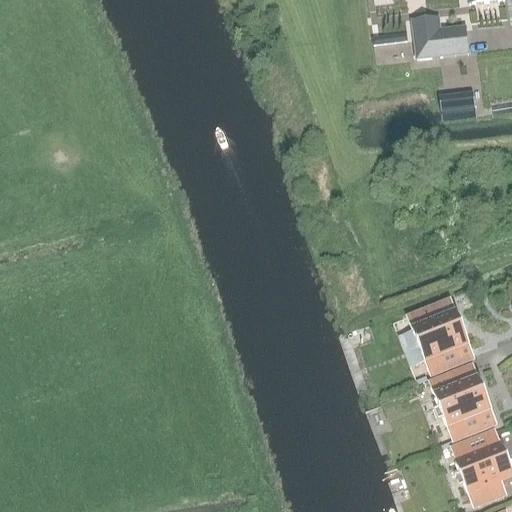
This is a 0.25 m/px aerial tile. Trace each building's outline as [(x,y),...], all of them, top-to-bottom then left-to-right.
[(444,60),(440,26),(414,29),(418,63),(444,60)] [(405,35),(372,40),(373,47),(406,43),(405,35)] [(475,116),(473,98),(439,101),(441,120),(475,116)] [(450,303),(406,321),(429,378),(473,361),(450,303)] [(472,369),(429,386),(446,431),(458,426),(463,439),(495,427),(472,369)] [(456,466),(455,466),(472,510),(505,497),(499,484),(511,479),(511,476),(501,448),(499,448),(498,444),(494,435),(463,448),(468,461),(456,466)]
